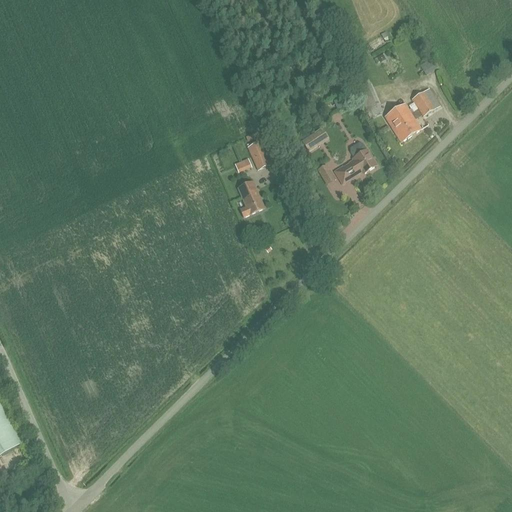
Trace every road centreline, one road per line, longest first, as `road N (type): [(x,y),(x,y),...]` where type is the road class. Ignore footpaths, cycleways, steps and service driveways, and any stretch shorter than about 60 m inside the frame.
road 1 (unclassified): [(74,511),(511,78)]
road 2 (unclassified): [(74,511),(0,345)]
